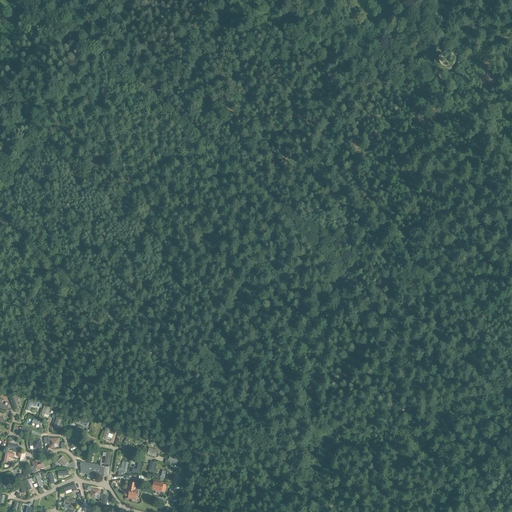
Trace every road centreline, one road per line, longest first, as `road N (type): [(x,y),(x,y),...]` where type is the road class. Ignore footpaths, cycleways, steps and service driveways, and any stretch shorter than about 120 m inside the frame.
road 1 (track): [(299,477),(0,211)]
road 2 (track): [(297,220),(52,6)]
road 3 (track): [(307,432),(497,398)]
road 4 (track): [(497,398),(369,282)]
road 5 (track): [(307,432),(369,282)]
road 6 (track): [(193,462),(307,432)]
